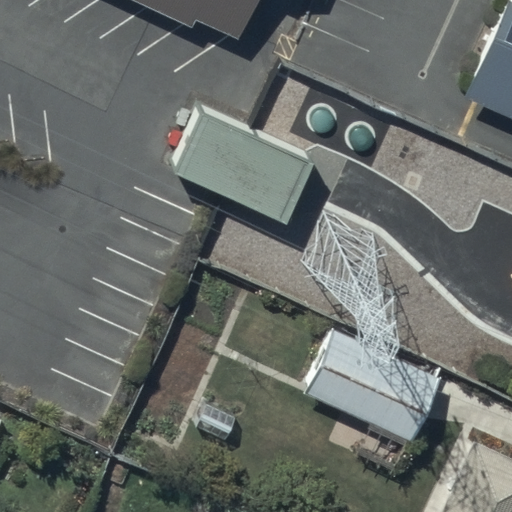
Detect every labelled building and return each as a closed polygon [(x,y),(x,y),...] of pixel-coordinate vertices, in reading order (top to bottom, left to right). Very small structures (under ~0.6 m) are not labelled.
[(155,0),(228,34),(243,0),(155,0)] [(511,0),(491,0),(453,84),(511,111),(511,0)] [(310,147),(198,92),(168,152),(281,207),(310,147)] [(434,357),(329,313),(300,383),(404,427),(434,357)] [(511,511),(511,445),(471,426),(430,511),(511,511)]
